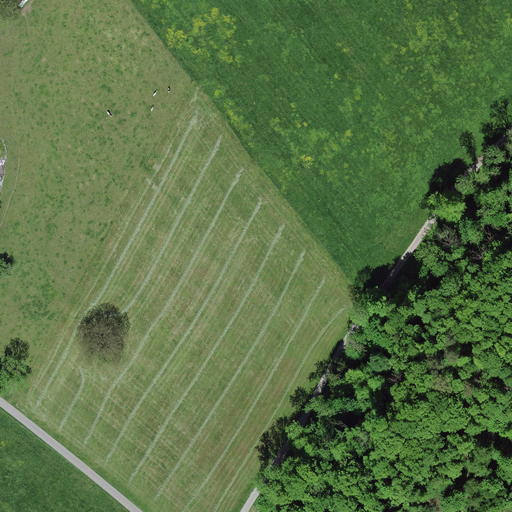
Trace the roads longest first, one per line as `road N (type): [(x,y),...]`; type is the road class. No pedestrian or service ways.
road 1 (track): [(511,136),(317,388),(242,511)]
road 2 (tertiary): [(0,402),(136,511)]
